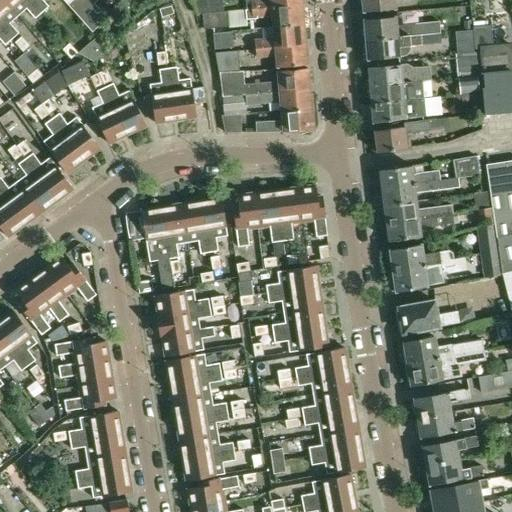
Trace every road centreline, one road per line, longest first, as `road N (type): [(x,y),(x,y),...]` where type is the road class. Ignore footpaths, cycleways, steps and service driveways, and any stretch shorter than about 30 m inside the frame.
road 1 (residential): [(397,511),(338,154)]
road 2 (residential): [(154,511),(100,197)]
road 3 (residential): [(100,197),(163,165),(338,154)]
road 4 (residential): [(338,154),(325,0)]
road 5 (residential): [(100,197),(0,272)]
